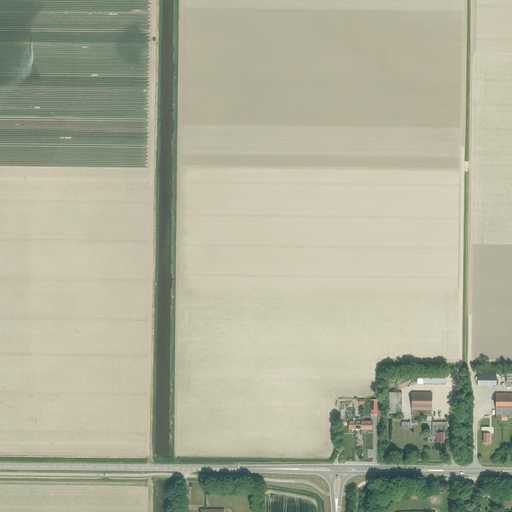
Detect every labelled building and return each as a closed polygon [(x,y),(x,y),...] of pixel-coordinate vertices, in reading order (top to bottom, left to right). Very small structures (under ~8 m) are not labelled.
[(477,386),(496,386),(496,371),(478,371),(477,386)] [(423,373),(423,384),(445,385),(445,373),(423,373)] [(389,414),(402,414),(402,393),(389,393),(389,414)] [(431,417),(432,393),(412,393),(412,417),(431,417)] [(511,417),(511,393),(496,394),(496,417),(511,417)] [(361,418),(361,429),(367,429),(372,429),(372,422),(364,422),(364,416),(361,416),(361,418)] [(432,427),(432,437),(437,437),(437,443),(443,443),(443,437),(447,437),(447,427),(437,427),(432,427)] [(489,443),(490,427),(481,427),(481,431),(483,431),(483,433),(483,443),(489,443)]
